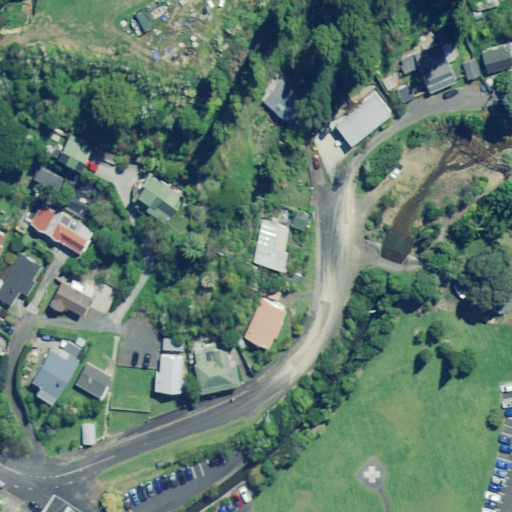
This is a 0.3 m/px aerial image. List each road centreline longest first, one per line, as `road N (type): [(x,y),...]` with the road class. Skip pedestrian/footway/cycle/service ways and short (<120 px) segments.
road 1 (residential): [(333,187),(330,303),(301,364),(247,403),(47,477)]
road 2 (residential): [(47,477),(13,391),(12,365),(65,248)]
